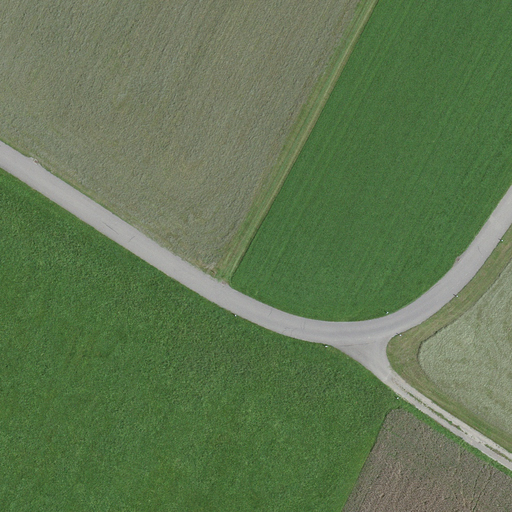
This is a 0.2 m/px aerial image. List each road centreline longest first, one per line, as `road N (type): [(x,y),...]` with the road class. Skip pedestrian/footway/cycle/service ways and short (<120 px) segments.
road 1 (unclassified): [(0,151),(200,283),(277,322),(358,333),(421,316),(466,270),(511,203)]
road 2 (track): [(511,461),(386,379),(358,333)]
